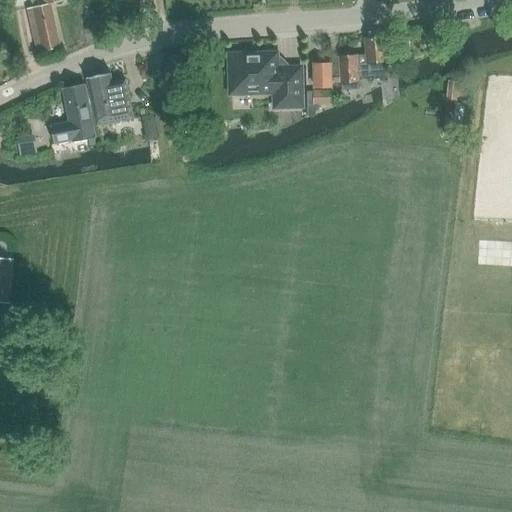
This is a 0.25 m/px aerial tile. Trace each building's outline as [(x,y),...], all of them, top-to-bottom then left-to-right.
[(38,0),(40,6),(27,8),(37,52),(61,47),(51,3),(63,0),(62,0),(38,0)] [(384,35),(365,37),(366,53),(338,55),(340,82),(359,81),(359,76),(387,74),(384,35)] [(277,53),(229,54),(230,94),(274,93),(274,108),(302,107),(301,67),(287,67),(286,65),(280,58),(277,58),(277,53)] [(329,64),(314,64),(315,87),(330,87),(329,64)] [(112,83),(110,73),(88,78),(98,128),(134,120),(126,80),(112,83)] [(96,137),(92,117),(85,84),(63,88),(70,121),(51,125),(55,144),(73,140),(74,142),(96,137)] [(332,103),(332,91),(314,91),(314,103),(332,103)] [(0,301),(8,303),(13,258),(0,256),(0,301)]
